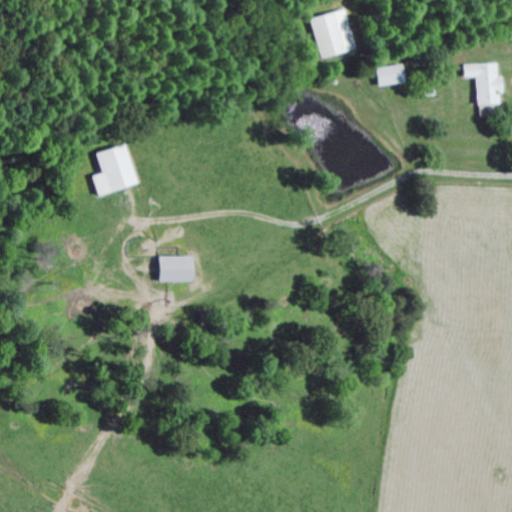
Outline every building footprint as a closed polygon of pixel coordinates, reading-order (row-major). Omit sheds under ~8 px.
[(307,21),(318,62),(352,53),(341,12),(307,21)] [(459,67),(459,80),(471,80),(472,108),(494,107),(494,97),(498,97),(497,78),(493,79),(492,66),(459,67)] [(402,86),(400,68),(374,71),(376,89),(402,86)] [(133,187),(122,148),(92,156),(98,176),(88,179),(94,199),(133,187)] [(186,284),(185,260),(151,260),(151,285),(186,284)]
